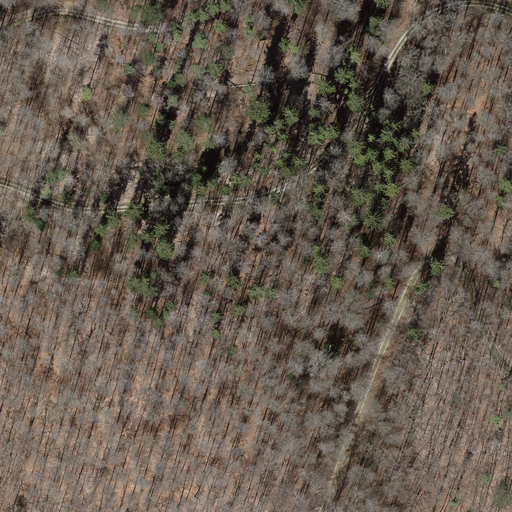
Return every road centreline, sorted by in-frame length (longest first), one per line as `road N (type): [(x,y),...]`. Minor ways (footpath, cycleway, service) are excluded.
road 1 (track): [(511,9),(471,1),(425,13),(327,154),(294,181),(254,197),(94,209),(0,180)]
road 2 (track): [(323,511),(415,268),(433,251),(458,255),(480,322),(511,368)]
road 3 (track): [(211,0),(167,26),(136,27),(76,10),(43,12),(0,30)]
